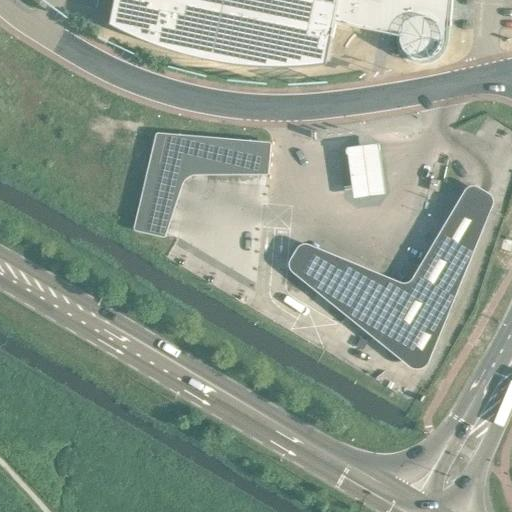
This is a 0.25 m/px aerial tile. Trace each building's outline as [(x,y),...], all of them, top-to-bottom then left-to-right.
[(115,0),(110,25),(130,35),(151,44),(172,51),(193,57),(215,62),(238,65),(260,67),(283,68),(297,67),(312,66),(326,65),(332,37),(333,37),(336,23),(382,32),(382,33),(400,37),(400,42),(402,50),(408,57),(415,61),(423,63),(431,61),(438,57),(444,51),(447,43),(450,0),(115,0)] [(145,231),(175,232),(178,171),(270,174),(272,138),(149,133),(145,231)] [(349,158),(354,197),(387,192),(382,154),(381,140),(347,145),(349,158)] [(441,180),(431,178),(428,189),(438,191),(441,180)] [(296,252),(291,268),(414,366),(423,369),(440,347),(495,192),(471,184),(462,195),(459,204),(445,221),(441,234),(431,246),(428,254),(417,269),(413,281),(304,243),(296,252)]
